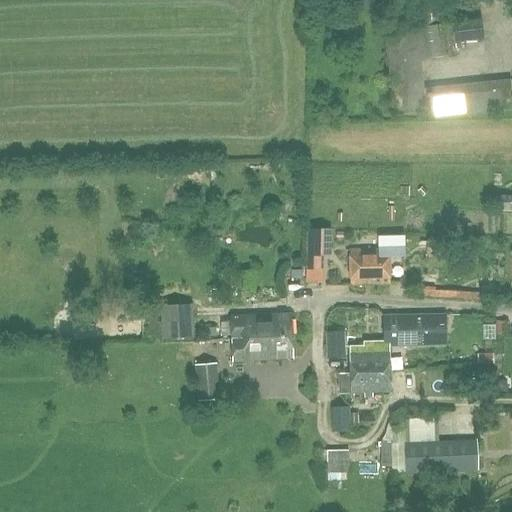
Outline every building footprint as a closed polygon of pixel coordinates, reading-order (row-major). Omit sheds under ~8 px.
[(511,108),(511,82),(511,78),(425,88),(420,60),(450,56),(448,41),(483,37),(481,20),(384,31),(395,111),(426,107),(427,118),(511,108)] [(511,208),(511,195),(501,196),(500,209),(511,208)] [(271,210),(271,221),(293,219),(292,209),(271,210)] [(322,255),(323,255),(324,230),(308,229),(307,255),(322,255)] [(389,284),(389,257),(404,257),(404,240),(379,240),(380,250),(350,250),(351,284),(389,284)] [(422,255),(436,256),(437,242),(423,241),(422,255)] [(192,336),(191,304),(161,306),(162,337),(192,336)] [(373,329),(372,310),(338,311),(339,330),(373,329)] [(292,337),(291,314),(230,316),(231,339),(242,338),(292,337)] [(445,345),(445,315),(383,316),(384,341),(362,341),(363,346),(348,346),(349,373),(389,372),(389,346),(445,345)] [(151,338),(162,337),(161,323),(150,323),(151,338)] [(345,358),(345,331),(327,331),(328,359),(345,358)] [(293,358),(292,337),(242,338),(231,339),(232,361),(293,358)] [(493,353),(477,354),(478,364),(493,363),(493,353)] [(219,399),(216,363),(209,363),(209,359),(195,360),(195,364),(194,364),(197,401),(219,399)] [(249,385),(249,403),(292,404),(293,365),(231,364),(231,385),(249,385)] [(390,392),(389,372),(349,373),(337,374),(337,394),(390,392)] [(348,414),(348,407),(332,407),(333,431),(349,431),(349,428),(348,414)] [(356,414),(348,414),(349,428),(357,427),(356,414)] [(478,469),(477,440),(438,442),(437,416),(403,418),(404,419),(397,419),(398,432),(392,432),(392,439),(398,439),(398,442),(390,442),(392,473),(478,469)] [(349,462),(348,450),(327,451),(327,450),(321,450),(321,461),(327,460),(327,472),(341,471),(341,463),(349,462)]
